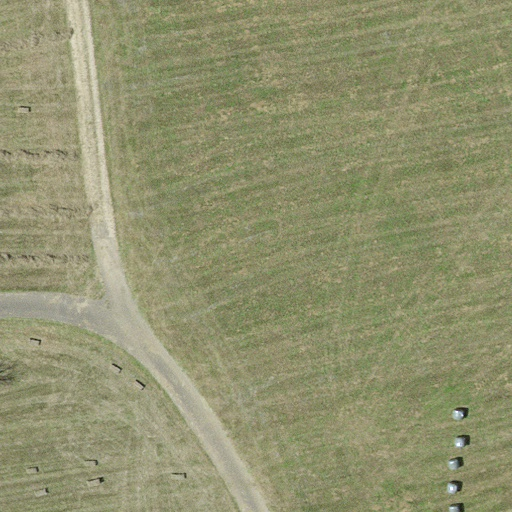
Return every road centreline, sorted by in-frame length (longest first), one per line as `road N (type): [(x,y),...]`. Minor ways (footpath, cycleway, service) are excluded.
road 1 (track): [(72,0),(120,325)]
road 2 (track): [(120,325),(196,402),(258,511)]
road 3 (track): [(0,308),(63,303),(120,325)]
